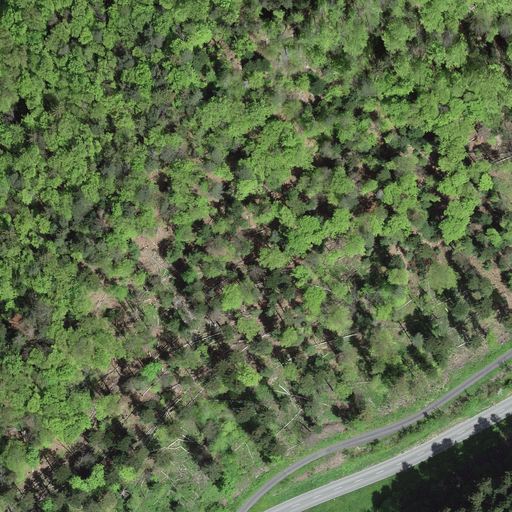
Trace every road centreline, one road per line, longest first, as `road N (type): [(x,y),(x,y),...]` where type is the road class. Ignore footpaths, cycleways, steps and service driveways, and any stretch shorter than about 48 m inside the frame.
road 1 (residential): [(511,352),(424,413),(294,466),(245,511)]
road 2 (secondary): [(511,404),(280,511)]
